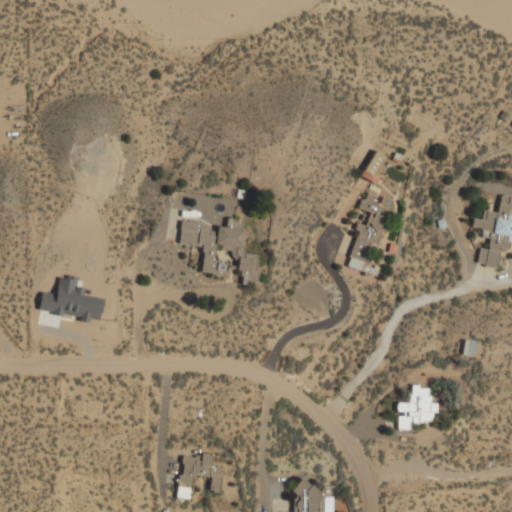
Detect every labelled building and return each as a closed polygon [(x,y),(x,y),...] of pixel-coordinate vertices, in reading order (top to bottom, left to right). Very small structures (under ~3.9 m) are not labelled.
[(360,177),(375,184),(379,175),(374,173),(383,155),(373,150),(360,177)] [(391,198),(364,190),(359,208),(369,211),(365,224),(359,222),(346,266),(377,275),(380,264),(372,262),(391,198)] [(477,264),(497,267),(500,248),(511,249),(511,195),(500,194),(498,211),(484,209),(483,218),(473,216),(472,226),(482,227),(481,235),(490,236),(488,248),(479,246),(477,264)] [(181,222),(178,242),(204,246),(200,272),(224,276),(227,261),(214,259),(216,247),(231,249),(230,256),(241,258),(237,282),(255,285),(260,254),(240,251),(244,220),(227,217),(225,226),(217,225),(217,227),(181,222)] [(397,398),(397,429),(413,429),(413,421),(434,421),(434,395),(428,395),(428,385),(407,385),(407,399),(397,398)] [(189,499),(192,474),(210,476),(209,490),(219,491),(221,466),(210,464),(211,452),(201,451),(200,456),(181,454),(176,498),(189,499)] [(322,511),(321,482),(294,483),(296,511),(322,511)]
